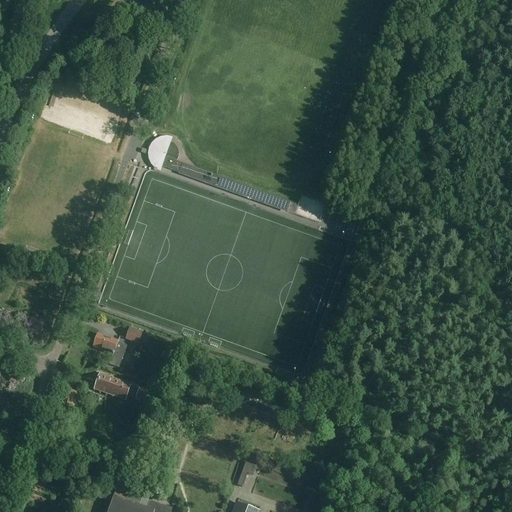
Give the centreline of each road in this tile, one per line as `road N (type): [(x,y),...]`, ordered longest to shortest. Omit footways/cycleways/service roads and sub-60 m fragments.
road 1 (tertiary): [(0,138),(29,75),(79,0)]
road 2 (unclassified): [(0,511),(50,367)]
